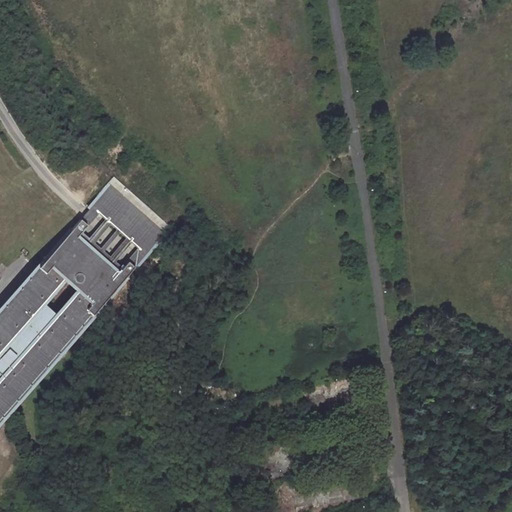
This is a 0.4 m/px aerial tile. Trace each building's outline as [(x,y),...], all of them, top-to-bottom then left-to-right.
[(60,0),(65,11),(42,20),(55,52),(139,17),(131,0),(60,0)] [(91,205),(143,252),(163,230),(167,233),(171,227),(111,175),(107,180),(110,183),(91,205)] [(91,205),(110,183),(107,180),(101,186),(92,196),(87,202),(91,205)] [(80,286),(93,298),(84,308),(90,314),(133,265),(127,260),(115,272),(102,260),(114,248),(99,235),(88,247),(75,236),(86,224),(82,220),(79,218),(44,257),(36,266),(43,272),(52,262),(65,273),(80,286)] [(147,255),(167,233),(163,230),(143,252),(147,255)] [(52,262),(43,272),(36,266),(0,306),(0,415),(90,314),(84,308),(93,298),(80,286),(53,316),(55,321),(56,326),(57,330),(56,335),(55,339),(53,344),(51,348),(48,351),(44,354),(40,356),(35,358),(31,359),(26,359),(22,358),(17,357),(0,375),(0,346),(3,343),(1,341),(0,337),(0,335),(0,324),(0,323),(2,319),(4,315),(7,311),(10,308),(14,305),(18,304),(22,302),(27,302),(31,302),(36,303),(38,303),(65,273),(52,262)] [(3,343),(6,349),(11,353),(17,357),(22,358),(26,359),(31,359),(35,358),(40,356),(44,354),(48,351),(51,348),(53,344),(55,339),(56,335),(57,330),(56,326),(55,321),(53,316),(47,308),(38,303),(36,303),(31,302),(27,302),(22,302),(18,304),(14,305),(10,308),(7,311),(4,315),(2,319),(0,323),(0,324),(0,335),(0,337),(1,341),(3,343)]
